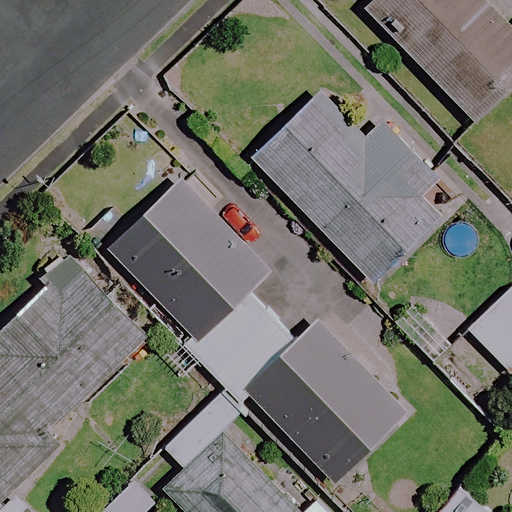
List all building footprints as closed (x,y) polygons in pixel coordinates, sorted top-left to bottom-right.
[(511,24),(508,29),(479,0),(370,0),(368,3),(403,39),(397,45),(475,124),(511,86),(511,24)] [(357,139),(317,96),(252,157),(370,283),(456,203),(377,119),(357,139)] [(220,391),(240,411),(245,417),(257,405),(334,484),(410,410),(320,318),(296,342),(248,293),(272,269),(176,170),(100,245),(187,333),(175,345),(220,391)] [(147,336),(71,257),(0,325),(0,511),(33,511),(12,490),(60,443),(48,431),(147,336)] [(511,370),(511,293),(508,289),(466,330),(509,373),(511,370)] [(410,302),(390,322),(431,363),(451,344),(410,302)] [(240,411),(220,391),(162,448),(181,468),(240,411)] [(212,489),(186,465),(157,495),(174,511),(265,511),(226,474),(212,489)] [(144,511),(154,503),(129,476),(90,511),(144,511)] [(474,511),(447,493),(434,511),(474,511)]
